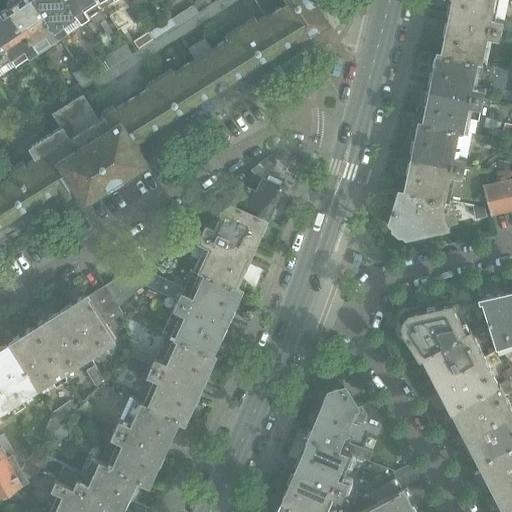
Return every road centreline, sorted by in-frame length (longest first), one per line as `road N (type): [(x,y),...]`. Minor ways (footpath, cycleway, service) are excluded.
road 1 (residential): [(0,302),(280,123),(350,136)]
road 2 (secondary): [(206,511),(298,292)]
road 3 (residential): [(347,309),(456,511)]
road 4 (residential): [(511,248),(377,281),(347,309)]
road 5 (secondary): [(298,292),(350,136)]
road 6 (secondary): [(350,136),(386,0)]
